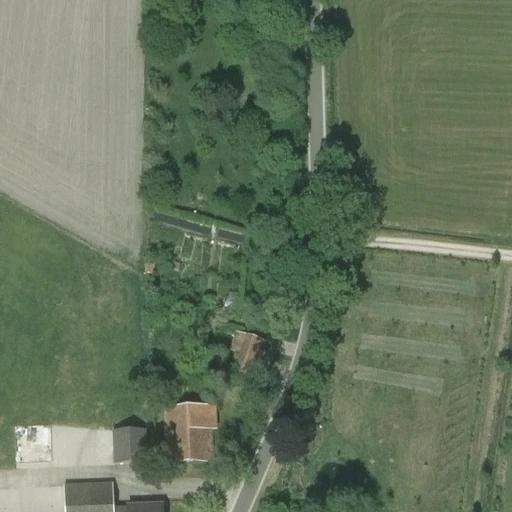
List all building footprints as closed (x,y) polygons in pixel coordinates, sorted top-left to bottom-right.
[(230,373),(254,381),(263,352),(239,344),(230,373)] [(210,424),(214,423),(214,409),(165,411),(167,465),(212,464),(210,424)] [(15,463),(51,461),(49,423),(13,426),(15,463)] [(112,432),(113,465),(147,465),(146,432),(112,432)] [(64,488),(65,511),(162,511),(163,509),(128,510),(128,511),(117,511),(114,511),(113,487),(64,488)]
